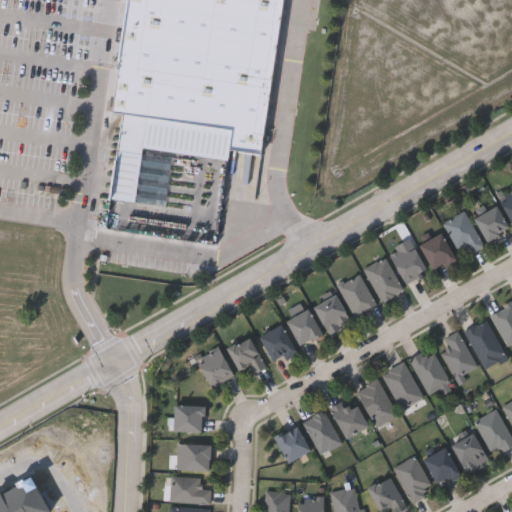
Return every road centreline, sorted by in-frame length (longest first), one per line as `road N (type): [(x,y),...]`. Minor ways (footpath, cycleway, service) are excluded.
road 1 (tertiary): [(511,130),(10,424)]
road 2 (residential): [(244,511),(248,419),(511,267)]
road 3 (residential): [(117,361),(133,390),(128,511)]
